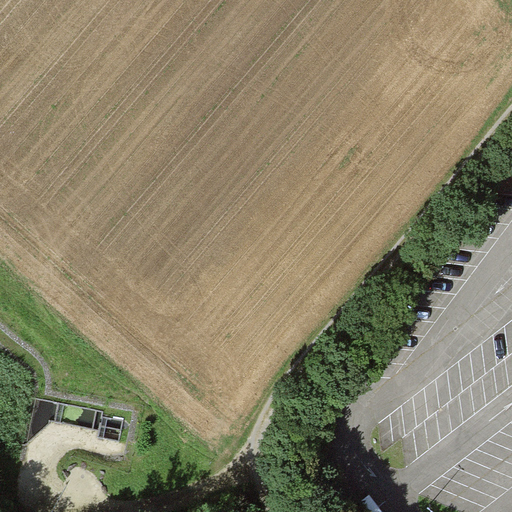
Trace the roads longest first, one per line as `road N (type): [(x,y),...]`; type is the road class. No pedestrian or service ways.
road 1 (track): [(511,108),(300,357),(256,446),(258,477),(274,511)]
road 2 (track): [(256,446),(213,489),(96,511),(42,478),(41,456),(57,439),(112,446)]
